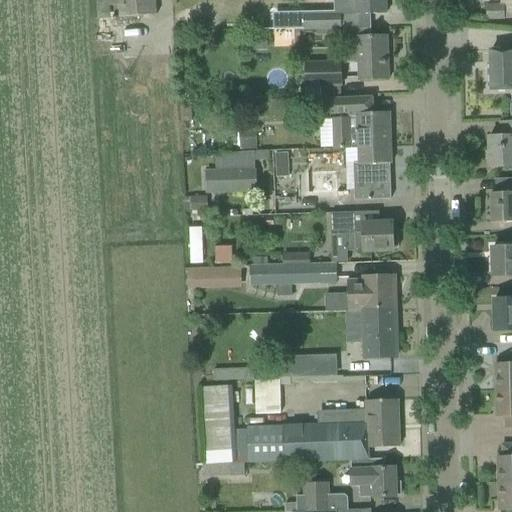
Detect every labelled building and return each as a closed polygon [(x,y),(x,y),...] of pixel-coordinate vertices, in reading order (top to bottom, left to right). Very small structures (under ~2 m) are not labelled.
[(96,0),(98,20),(156,16),(155,0),(96,0)] [(355,0),(356,16),(366,15),(386,15),(385,0),(355,0)] [(511,6),(487,7),(487,20),(511,19),(511,6)] [(304,16),(304,30),(341,28),(341,14),(304,16)] [(358,64),(358,82),(369,81),(389,81),(387,36),(367,37),(355,37),(356,64),(358,64)] [(243,52),(252,52),(252,37),(243,37),(243,52)] [(491,69),(486,69),(487,89),(491,89),(491,91),(511,90),(511,51),(490,52),(491,63),(491,69)] [(307,63),(307,88),(340,87),(339,62),(307,63)] [(332,119),(333,149),(391,147),(390,113),(373,114),(372,97),(320,99),(321,116),(346,115),(346,119),(332,119)] [(190,108),(182,108),(183,124),(191,123),(190,108)] [(489,151),(487,151),(487,165),(490,165),(490,168),(510,168),(511,167),(511,122),(501,123),(501,138),(489,138),(489,151)] [(256,129),(240,130),(240,150),(257,150),(256,129)] [(358,164),(353,164),(354,192),(355,201),(391,200),(390,164),(391,165),(391,147),(358,148),(358,164)] [(222,171),(206,171),(207,193),(256,192),(255,161),(254,151),(240,152),(221,153),(221,154),(222,171)] [(277,166),(277,178),(289,177),(288,166),(277,166)] [(308,173),(309,194),(337,193),(336,172),(308,173)] [(490,194),(491,224),(511,223),(511,179),(501,179),(502,193),(490,194)] [(207,197),(183,198),(184,211),(191,210),(192,212),(208,211),(207,197)] [(347,235),(348,252),(393,251),(393,250),(398,249),(398,236),(393,235),(392,224),(363,225),(355,226),(355,213),(331,214),(331,236),(347,235)] [(232,247),(215,248),(215,265),(232,265),(232,247)] [(511,247),(492,249),(493,277),(511,276),(511,247)] [(285,254),(285,265),(310,264),(310,253),(285,254)] [(278,286),(278,297),(292,296),(292,286),(336,285),(336,264),(310,264),(285,265),(250,266),(251,287),(278,286)] [(188,289),(189,289),(221,288),(220,268),(188,269),(187,269),(188,289)] [(350,281),(351,313),(363,312),(395,311),(394,277),(361,278),(362,280),(350,281)] [(511,299),(494,300),(495,332),(511,331),(511,299)] [(397,358),(395,311),(363,312),(365,359),(397,358)] [(511,363),(496,364),(496,391),(511,390),(511,352),(511,356),(511,363)] [(274,379),(337,376),(336,356),(273,358),(274,379)] [(257,381),(258,414),(281,414),(280,380),(257,381)] [(203,387),(206,465),(233,464),(230,386),(203,387)] [(505,430),(511,429),(511,390),(496,391),(497,418),(505,418),(505,430)] [(325,424),(282,426),(282,427),(284,463),(350,461),(359,460),(369,460),(369,449),(379,448),(400,448),(398,401),(377,402),(366,402),(367,423),(325,424)] [(256,427),(258,457),(272,456),(270,426),(256,427)] [(502,457),(498,458),(499,485),(503,484),(511,484),(511,446),(502,446),(502,457)] [(386,469),(386,459),(369,460),(359,460),(350,461),(351,486),(360,486),(360,498),(373,498),(373,499),(397,498),(397,496),(401,496),(400,483),(396,483),(396,469),(386,469)] [(245,464),(230,464),(230,477),(246,477),(245,464)] [(511,511),(511,484),(499,485),(500,511),(511,511)] [(315,511),(337,511),(337,496),(296,497),(297,504),(285,505),(285,511),(315,511)]
